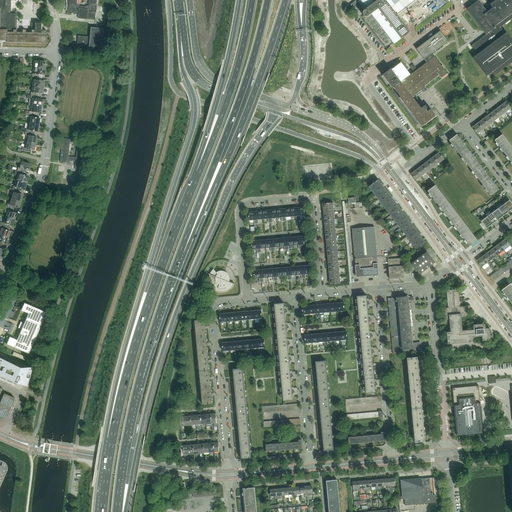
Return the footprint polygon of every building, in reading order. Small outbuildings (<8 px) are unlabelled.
[(41,30),(41,23),(34,23),(34,30),(31,30),(31,33),(25,32),(25,30),(22,30),(22,32),(16,32),(16,14),(10,14),(11,0),(16,1),(15,0),(0,0),(0,40),(6,41),(6,42),(47,43),(47,36),(46,36),(46,31),(41,30)] [(66,0),(68,6),(68,8),(65,11),(66,11),(66,10),(68,11),(68,14),(72,14),(72,15),(73,15),(73,14),(79,14),(78,19),(87,20),(87,19),(95,20),(97,0),(88,0),(88,7),(77,6),(77,0),(66,0)] [(395,43),(410,32),(390,6),(398,0),(362,0),(368,8),(364,11),(363,11),(363,12),(363,13),(363,14),(363,15),(363,16),(364,16),(364,17),(365,17),(366,17),(367,17),(368,17),(368,16),(371,14),(392,42),(393,41),(395,43)] [(481,63),(489,73),(511,56),(511,42),(500,27),(511,18),(511,0),(496,0),(490,5),(492,8),(487,12),(479,0),(467,9),(486,35),(491,30),(499,40),(476,58),(480,64),(481,63)] [(215,16),(218,17),(219,11),(212,9),(209,21),(214,22),(215,16)] [(102,49),(106,49),(107,39),(103,38),(104,29),(91,28),(90,37),(78,36),(77,47),(89,48),(89,49),(102,51),(102,49)] [(448,41),(440,30),(416,49),(424,59),(425,59),(427,62),(418,70),(413,64),(410,66),(414,71),(410,74),(401,63),(392,70),(392,69),(383,75),(393,88),(390,91),(416,126),(419,124),(421,127),(436,116),(431,109),(427,112),(426,110),(428,108),(425,105),(419,108),(411,98),(417,94),(422,90),(421,89),(439,75),(442,78),(447,73),(434,56),(432,58),(429,55),(448,41)] [(44,75),(45,68),(34,67),(33,74),(32,74),(29,74),(29,76),(32,77),(39,77),(39,75),(44,75)] [(33,80),(33,86),(43,87),(44,81),(39,80),(39,77),(32,77),(32,80),(33,80)] [(43,94),(43,87),(33,86),(32,92),(31,92),(30,95),(40,96),(40,94),(43,94)] [(39,99),(40,96),(30,95),(30,96),(27,95),(26,98),(29,99),(29,104),(32,105),(41,106),(42,100),(39,99)] [(506,102),(500,106),(505,113),(511,108),(506,102)] [(41,113),(41,106),(32,105),(31,112),(28,111),(28,114),(37,115),(37,113),(41,113)] [(500,117),(505,113),(500,106),(495,110),(500,117)] [(494,121),(500,117),(495,110),(489,114),(494,121)] [(37,115),(28,114),(28,117),(30,117),(29,124),(39,125),(40,118),(36,118),(37,115)] [(489,125),(494,121),(489,114),(484,119),(489,125)] [(483,130),(489,125),(484,119),(478,123),(483,130)] [(477,134),(483,130),(478,123),(472,127),(477,134)] [(37,132),(39,125),(29,124),(28,130),(21,129),(20,131),(25,132),(34,134),(35,131),(37,132)] [(34,134),(25,132),(25,135),(28,136),(27,142),(35,144),(37,137),(34,137),(34,134)] [(449,141),(460,155),(467,149),(457,135),(449,141)] [(511,147),(502,135),(495,140),(499,146),(505,154),(511,148),(511,147)] [(63,139),(60,162),(68,163),(68,161),(75,162),(75,169),(82,170),(86,141),(63,139)] [(34,150),(35,144),(27,142),(26,149),(22,148),(22,151),(30,153),(31,150),(34,150)] [(460,155),(470,168),(478,162),(467,149),(460,155)] [(439,153),(433,157),(438,163),(444,159),(439,153)] [(433,168),(438,163),(433,157),(428,161),(433,168)] [(427,172),(433,168),(428,161),(422,165),(427,172)] [(30,164),(21,162),(20,166),(19,166),(17,170),(26,173),(26,170),(28,171),(30,164)] [(470,168),(480,182),(488,176),(478,162),(470,168)] [(422,176),(427,172),(422,165),(417,170),(422,176)] [(18,176),(16,180),(26,183),(28,176),(25,176),(26,173),(17,170),(16,170),(15,170),(14,175),(18,176)] [(416,180),(422,176),(417,170),(411,174),(416,180)] [(480,182),(491,196),(499,190),(488,176),(480,182)] [(22,189),(24,190),(26,183),(16,180),(15,187),(14,187),(12,188),(21,191),(22,189)] [(369,187),(378,200),(388,192),(378,180),(369,187)] [(435,186),(428,191),(438,205),(446,199),(435,186)] [(20,193),(21,191),(12,188),(10,194),(12,194),(11,197),(16,198),(21,200),(23,194),(20,193)] [(378,200),(388,212),(397,205),(388,192),(378,200)] [(8,201),(6,207),(15,210),(16,207),(19,208),(21,200),(16,198),(11,197),(10,201),(8,201)] [(456,213),(446,199),(438,205),(449,219),(456,213)] [(323,203),(324,220),(334,219),(333,203),(323,203)] [(351,282),(344,204),(342,204),(349,282),(351,282)] [(498,209),(503,216),(509,212),(504,204),(498,209)] [(407,217),(397,205),(388,212),(397,224),(407,217)] [(14,212),(15,210),(6,207),(6,210),(8,211),(6,217),(14,220),(17,214),(14,212)] [(298,219),(297,208),(290,208),(291,216),(296,216),(296,219),(298,219)] [(492,213),(498,220),(503,216),(498,209),(492,213)] [(256,223),(255,212),(248,212),(249,220),(254,220),(254,223),(256,223)] [(459,233),(467,227),(456,213),(449,219),(459,233)] [(487,217),(492,224),(498,220),(492,213),(487,217)] [(12,226),(14,220),(6,217),(4,223),(2,222),(1,225),(8,228),(9,225),(12,226)] [(397,224),(406,237),(416,229),(407,217),(397,224)] [(481,221),(486,229),(492,224),(487,217),(481,221)] [(336,235),(334,219),(324,220),(326,236),(336,235)] [(2,229),(0,232),(0,234),(8,238),(10,232),(7,230),(8,228),(1,225),(0,228),(2,229)] [(374,227),(352,229),(356,277),(379,275),(374,227)] [(477,241),(467,227),(459,233),(469,247),(477,241)] [(425,242),(416,229),(406,237),(416,249),(425,242)] [(326,236),(327,252),(337,251),(336,235),(326,236)] [(298,249),(301,248),(300,237),(293,237),(293,245),(298,245),(298,249)] [(286,238),(279,239),(279,247),(284,246),(284,250),(287,250),(286,238)] [(272,239),(265,240),(265,248),(270,248),(271,251),(273,251),(272,239)] [(505,239),(499,244),(504,250),(510,246),(505,239)] [(259,252),(258,241),(251,241),(251,249),(256,249),(257,252),(259,252)] [(499,254),(504,250),(499,244),(494,248),(499,254)] [(493,259),(499,254),(494,248),(488,252),(493,259)] [(398,249),(396,251),(402,257),(404,255),(398,249)] [(339,267),(337,251),(327,252),(329,268),(339,267)] [(419,275),(435,263),(431,257),(432,256),(430,253),(429,254),(427,252),(411,264),(419,275)] [(488,263),(493,259),(488,252),(483,256),(488,263)] [(477,261),(482,267),(488,263),(483,256),(477,261)] [(403,267),(406,267),(405,258),(388,259),(390,279),(404,278),(403,267)] [(303,278),(302,266),(295,267),(296,275),(301,274),(301,278),(303,278)] [(288,267),(281,268),(282,276),(287,276),(287,279),(289,279),(288,267)] [(330,285),(340,284),(339,267),(329,268),(330,285)] [(234,284),(227,281),(228,280),(228,279),(227,278),(227,277),(227,276),(226,275),(226,274),(225,274),(224,274),(224,273),(225,271),(224,271),(223,271),(222,271),(221,271),(220,271),(219,271),(218,272),(217,272),(216,273),(213,269),(213,270),(212,270),(211,271),(211,272),(210,273),(210,274),(209,275),(209,276),(209,277),(208,278),(208,279),(209,280),(209,281),(209,282),(209,283),(210,284),(210,285),(211,286),(211,287),(212,288),(213,289),(214,290),(215,290),(216,291),(217,291),(218,291),(219,292),(220,292),(221,292),(222,292),(223,292),(224,291),(225,291),(226,291),(227,290),(228,290),(229,289),(230,289),(230,288),(231,287),(232,286),(233,285),(233,284),(234,284)] [(274,269),(267,269),(268,277),(273,277),(273,280),(275,280),(274,269)] [(254,279),(259,278),(259,281),(261,281),(260,270),(253,271),(254,274),(254,278),(254,279)] [(501,290),(511,303),(511,302),(511,288),(509,284),(501,290)] [(485,324),(473,325),(473,330),(462,331),(461,319),(469,318),(468,306),(460,307),(458,289),(446,290),(448,308),(444,308),(445,320),(449,320),(450,332),(446,332),(447,345),(471,342),(471,338),(482,336),(482,341),(491,341),(490,328),(486,329),(485,324)] [(358,313),(368,312),(367,295),(357,296),(358,313)] [(391,328),(410,326),(407,297),(398,298),(398,297),(396,297),(396,298),(388,299),(391,328)] [(9,337),(6,344),(15,348),(28,354),(31,347),(43,320),(46,313),(45,312),(24,303),(21,310),(28,313),(24,323),(21,322),(20,324),(18,328),(21,329),(17,340),(9,337)] [(275,320),(285,319),(284,303),(274,304),(275,320)] [(370,328),(368,312),(358,313),(360,329),(370,328)] [(195,320),(196,337),(206,336),(205,329),(207,329),(206,326),(205,327),(204,319),(195,320)] [(287,336),(285,319),(275,320),(277,337),(287,336)] [(412,344),(410,326),(391,328),(393,354),(420,352),(420,344),(412,344)] [(371,344),(370,328),(360,329),(361,345),(371,344)] [(196,337),(198,354),(208,353),(207,346),(208,346),(208,343),(207,343),(206,336),(196,337)] [(289,352),(287,336),(277,337),(278,353),(289,352)] [(363,361),(373,360),(371,344),(361,345),(363,361)] [(290,368),(289,352),(278,353),(280,369),(290,368)] [(0,378),(12,384),(13,382),(16,383),(19,384),(26,386),(30,374),(32,367),(24,364),(0,353),(0,378)] [(198,354),(199,371),(209,370),(209,363),(210,363),(209,360),(208,360),(208,353),(198,354)] [(419,374),(417,357),(407,358),(409,375),(419,374)] [(374,377),(373,360),(363,361),(364,377),(374,377)] [(315,362),(317,380),(327,379),(326,370),(328,370),(328,369),(326,369),(325,361),(315,362)] [(234,387),(244,386),(244,378),(245,377),(245,376),(243,376),(243,368),(233,369),(234,387)] [(292,384),(290,368),(280,369),(282,385),(292,384)] [(199,371),(201,388),(211,387),(210,380),(211,380),(211,377),(210,377),(209,370),(199,371)] [(420,391),(419,374),(409,375),(410,392),(420,391)] [(374,377),(364,377),(366,394),(376,393),(374,377)] [(319,397),(329,396),(328,387),(330,387),(329,385),(328,385),(327,379),(317,380),(319,397)] [(293,400),(292,384),(282,385),(283,401),(293,400)] [(245,393),(244,386),(234,387),(236,405),(246,404),(245,395),(247,394),(247,393),(245,393)] [(483,433),(478,386),(452,388),(457,436),(483,433)] [(0,417),(5,419),(5,418),(14,398),(3,393),(1,400),(0,399),(0,394),(2,389),(0,387),(0,417)] [(211,394),(211,387),(201,388),(202,405),(212,404),(212,397),(213,397),(212,394),(211,394)] [(410,392),(412,409),(422,408),(420,391),(410,392)] [(319,397),(320,415),(330,414),(329,404),(331,403),(331,402),(329,402),(329,396),(319,397)] [(238,423),(248,422),(247,411),(248,411),(248,410),(247,410),(246,404),(236,405),(238,423)] [(424,425),(422,408),(412,409),(413,425),(424,425)] [(322,433),(332,432),(331,420),(333,420),(333,419),(331,419),(330,414),(320,415),(322,433)] [(248,427),(248,422),(238,423),(239,441),(249,440),(248,428),(250,428),(250,427),(248,427)] [(413,425),(415,443),(425,442),(424,425),(413,425)] [(322,433),(324,451),(334,450),(333,439),(334,439),(334,438),(333,438),(332,432),(322,433)] [(349,445),(385,441),(384,432),(348,435),(349,445)] [(239,441),(241,459),(251,458),(250,447),(252,447),(252,446),(250,446),(249,440),(239,441)] [(266,452),(302,449),(302,440),(265,442),(266,452)] [(435,495),(431,495),(430,478),(433,478),(433,477),(402,480),(405,506),(436,503),(435,495)] [(328,497),(338,496),(337,480),(326,481),(328,497)] [(245,504),(256,503),(254,488),(244,489),(245,504)] [(329,511),(334,511),(340,511),(338,496),(328,497),(329,511)] [(245,511),(256,511),(256,503),(245,504),(245,511)]
